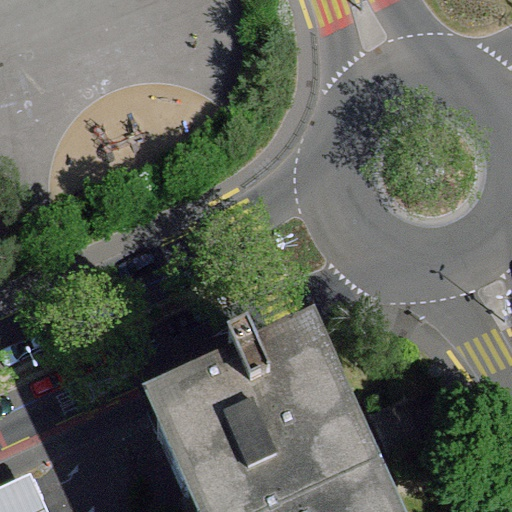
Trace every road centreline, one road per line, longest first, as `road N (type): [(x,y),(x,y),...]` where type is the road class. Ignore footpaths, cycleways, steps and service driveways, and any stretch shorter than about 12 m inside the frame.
road 1 (tertiary): [(0,440),(398,250)]
road 2 (tertiary): [(343,145),(240,224),(0,335)]
road 3 (tertiary): [(343,145),(351,208),(398,250)]
